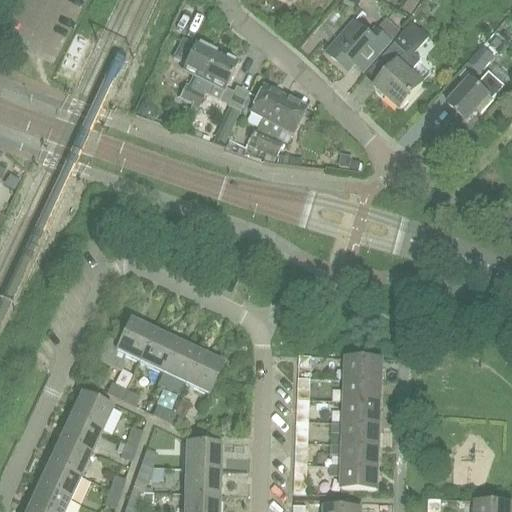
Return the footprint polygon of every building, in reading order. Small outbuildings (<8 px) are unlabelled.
[(385,20),(375,32),(369,38),(353,24),(326,55),(347,74),(354,66),(363,74),(389,44),(390,45),(400,33),(385,20)] [(374,89),(400,112),(423,87),(411,76),(421,65),(421,61),(416,56),(429,41),(413,26),(376,65),(387,75),(374,89)] [(190,106),(216,54),(207,50),(207,47),(202,45),(199,46),(195,44),(193,49),(182,44),(173,61),(185,66),(182,72),(196,79),(191,89),(186,86),(179,100),(184,102),(190,106)] [(467,65),(481,76),(495,60),(482,48),(467,65)] [(223,96),(238,64),(235,63),(235,61),(229,58),(227,59),(216,54),(190,106),(198,110),(204,97),(208,99),(212,91),(223,96)] [(463,124),(464,122),(467,124),(477,112),(480,115),(492,101),(503,89),(499,85),(489,76),(478,88),(471,81),(448,107),(456,114),(454,116),(454,119),(460,124),(463,124)] [(249,144),(260,149),(284,99),(262,88),(249,115),(262,121),(256,133),(254,133),(249,144)] [(306,110),(284,99),(260,149),(254,162),(263,165),(264,164),(272,167),(281,145),(277,143),(282,132),(292,137),(306,110)] [(214,141),(225,146),(239,113),(228,108),(214,141)] [(359,165),(349,164),(348,172),(358,173),(359,165)] [(138,364),(153,332),(130,321),(119,346),(105,339),(95,361),(121,373),(125,365),(122,363),(124,358),(138,364)] [(153,332),(138,364),(161,375),(177,343),(153,332)] [(185,386),(200,354),(177,343),(161,375),(185,386)] [(200,354),(185,386),(208,397),(223,365),(200,354)] [(310,371),(311,360),(299,359),(298,370),(310,371)] [(345,383),(382,384),(383,362),(346,361),(345,383)] [(310,393),(310,382),(298,381),(298,392),(310,393)] [(344,405),(381,406),(382,384),(345,383),(344,405)] [(120,403),(125,392),(111,386),(106,397),(120,403)] [(135,410),(140,399),(125,392),(120,403),(135,410)] [(80,396),(69,419),(102,434),(113,410),(80,396)] [(309,414),(309,403),(297,403),(297,414),(309,414)] [(380,428),(381,406),(344,405),(344,426),(380,428)] [(172,414),(157,407),(152,418),(166,425),(172,414)] [(172,414),(166,425),(180,432),(186,421),(174,415),(172,414)] [(59,442),(91,457),(102,434),(69,419),(59,442)] [(308,436),(309,425),(297,425),(296,436),(308,436)] [(343,448),(380,449),(380,428),(344,426),(331,426),(331,435),(343,436),(343,448)] [(130,430),(125,445),(137,449),(142,434),(130,430)] [(81,480),(91,457),(59,442),(48,465),(81,480)] [(137,449),(125,445),(120,460),(132,464),(137,449)] [(186,446),(185,471),(220,472),(221,447),(186,446)] [(308,458),(308,447),(296,447),(296,458),(308,458)] [(342,470),(379,471),(380,449),(343,448),(330,448),(330,457),(343,457),(342,470)] [(146,452),(141,467),(151,471),(157,456),(146,452)] [(38,488),(70,503),(81,480),(48,465),(38,488)] [(146,486),(151,471),(141,467),(132,492),(143,495),(146,486)] [(307,480),(307,469),(295,469),(295,480),(307,480)] [(341,492),(378,493),(379,471),(342,470),(329,470),(329,479),(342,479),(341,492)] [(185,471),(184,497),(220,498),(220,472),(185,471)] [(109,493),(120,497),(125,482),(114,478),(109,493)] [(29,511),(65,511),(70,503),(38,488),(27,511),(29,511)] [(115,511),(120,497),(109,493),(103,508),(115,511)] [(183,511),(219,511),(220,498),(184,497),(183,511)] [(128,502),(124,511),(137,511),(140,506),(128,502)] [(440,511),(441,503),(429,502),(428,511),(440,511)]
